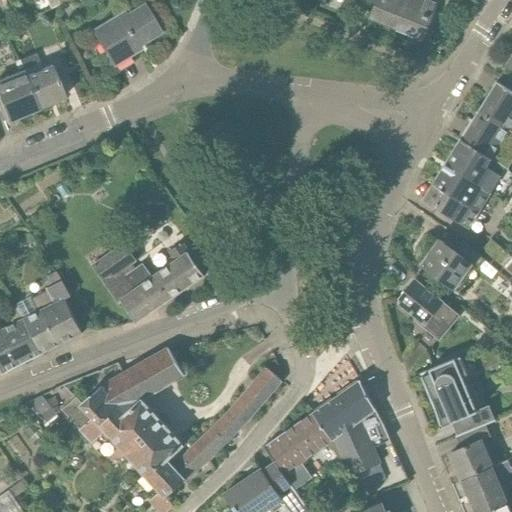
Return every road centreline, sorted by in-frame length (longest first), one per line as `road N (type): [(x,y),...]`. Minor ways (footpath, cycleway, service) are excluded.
road 1 (residential): [(443,511),(388,378),(364,285),(376,224),(421,129)]
road 2 (residential): [(0,390),(174,317),(284,289)]
road 3 (residential): [(183,511),(301,382),(284,289)]
road 4 (residential): [(0,161),(187,91)]
road 5 (residential): [(284,289),(313,98)]
road 6 (residential): [(503,0),(421,129)]
road 7 (residential): [(313,98),(187,91)]
